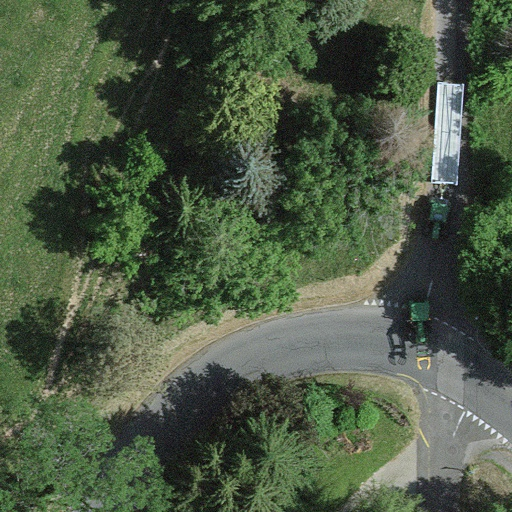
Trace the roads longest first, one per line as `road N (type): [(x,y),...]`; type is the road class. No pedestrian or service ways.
road 1 (tertiary): [(443,364),(381,344),(279,351),(184,413),(111,511)]
road 2 (unclassified): [(443,364),(457,0)]
road 3 (unclassified): [(435,511),(443,364)]
